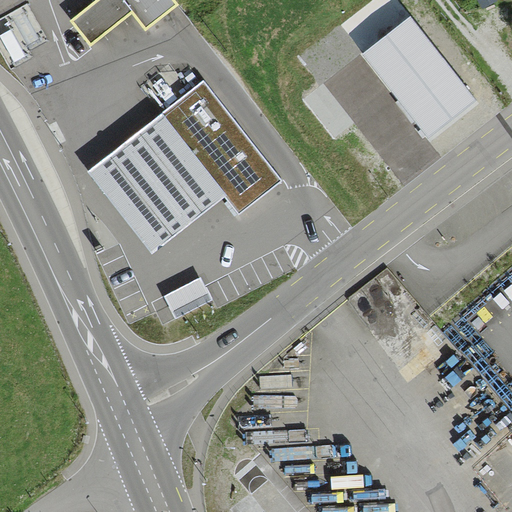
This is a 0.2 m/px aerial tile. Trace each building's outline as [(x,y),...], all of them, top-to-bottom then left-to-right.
[(102,0),(71,25),(90,49),(132,16),(146,33),(167,16),(177,8),(170,0),(102,0)] [(411,20),(361,59),(426,143),(476,104),(411,20)] [(281,175),(203,76),(161,108),(225,190),(239,208),(281,175)] [(225,190),(161,108),(89,165),(152,247),(225,190)] [(201,273),(164,292),(176,315),(213,296),(201,273)]
